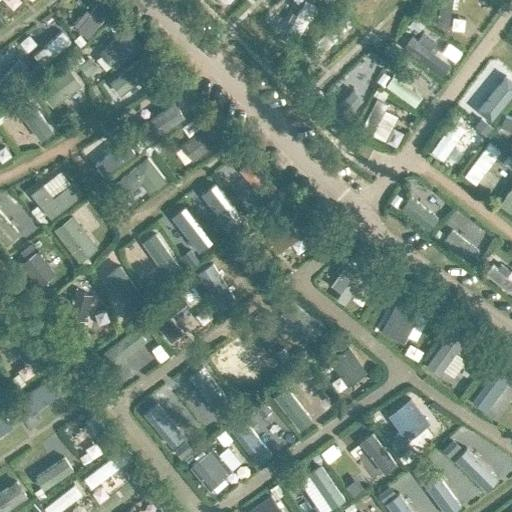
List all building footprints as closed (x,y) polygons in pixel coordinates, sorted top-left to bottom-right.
[(127,27),(101,51),(116,68),(143,44),(127,27)] [(404,45),(443,74),(451,63),(430,47),(436,39),(424,31),(419,39),(412,34),(404,45)] [(111,80),(121,93),(139,80),(147,90),(164,77),(147,54),(111,80)] [(69,66),(40,88),(53,106),(82,84),(69,66)] [(149,142),(184,117),(174,104),(140,129),(149,142)] [(181,143),(193,158),(227,134),(216,118),(181,143)] [(114,183),(124,196),(142,182),(150,192),(166,179),(148,156),(114,183)] [(236,170),(265,204),(282,189),(253,156),(236,170)] [(32,192),(51,216),(83,191),(74,179),(54,195),(44,182),(32,192)] [(207,206),(226,229),(244,215),(224,191),(207,206)] [(0,229),(7,233),(19,211),(2,201),(0,205),(0,229)] [(73,214),(55,228),(80,260),(98,246),(73,214)] [(181,226),(201,250),(220,234),(206,218),(201,223),(195,215),(181,226)] [(262,238),(273,254),(300,235),(289,220),(262,238)] [(22,262),(39,284),(56,272),(38,249),(22,262)] [(211,259),(197,268),(219,304),(233,295),(211,259)] [(337,297),(345,303),(367,276),(349,262),(332,283),(342,290),(337,297)] [(162,320),(182,331),(193,310),(185,306),(197,285),(184,278),(179,287),(180,288),(162,320)] [(62,323),(82,328),(84,320),(86,320),(93,294),(77,290),(71,316),(64,314),(62,323)] [(386,322),(409,333),(423,305),(401,294),(386,322)] [(115,352),(124,365),(131,360),(132,362),(137,358),(136,357),(153,344),(144,331),(115,352)] [(215,358),(231,380),(252,365),(237,343),(215,358)] [(330,359),(348,385),(367,371),(350,346),(330,359)] [(489,393),(511,406),(511,404),(511,381),(500,374),(489,393)] [(169,400),(182,417),(207,398),(194,381),(169,400)] [(392,434),(400,445),(425,427),(417,415),(422,411),(412,396),(388,414),(399,429),(392,434)] [(248,423),(266,445),(282,432),(265,410),(264,411),(261,408),(258,410),(256,407),(248,413),(251,417),(247,420),(249,422),(248,423)] [(337,441),(353,464),(372,451),(356,428),(337,441)] [(456,465),(477,484),(493,467),(488,462),(491,459),(478,447),(465,461),(462,458),(456,465)] [(192,466),(210,488),(227,474),(224,470),(229,466),(214,448),(192,466)] [(306,492),(314,504),(330,494),(318,477),(322,474),(316,465),(290,484),(299,496),(306,492)] [(427,481),(405,497),(415,511),(430,511),(442,504),(427,481)] [(247,511),(283,511),(272,495),(247,511)]
